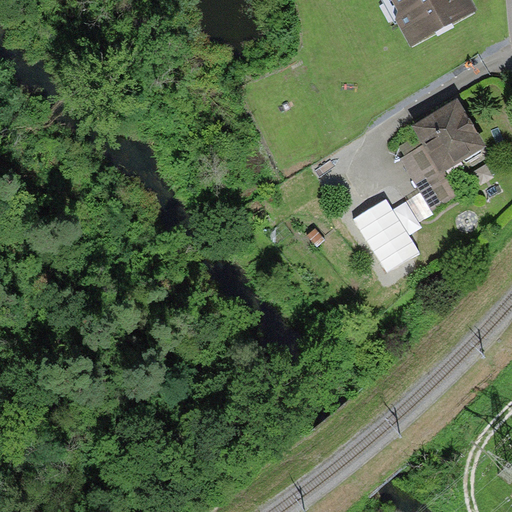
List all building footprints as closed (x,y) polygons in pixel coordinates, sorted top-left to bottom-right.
[(469,6),(465,0),(386,0),(408,40),(469,6)] [(475,146),(450,103),(410,126),(421,145),(435,170),(475,146)] [(450,194),(435,170),(421,145),(396,160),(425,209),(450,194)] [(501,204),(491,185),(480,191),(490,210),(501,204)] [(392,224),(379,202),(359,214),(371,234),(365,238),(373,250),(405,231),(399,220),(392,224)] [(390,277),(381,268),(374,275),(382,284),(390,277)]
